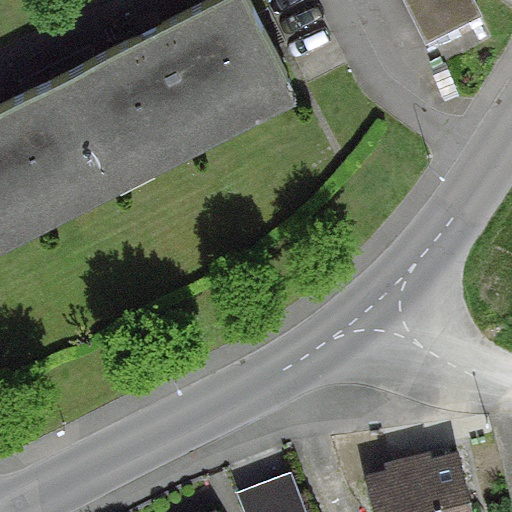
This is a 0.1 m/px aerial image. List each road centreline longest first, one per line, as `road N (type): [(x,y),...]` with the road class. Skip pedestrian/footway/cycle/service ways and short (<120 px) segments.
road 1 (residential): [(368,305),(298,356),(0,504)]
road 2 (residential): [(511,110),(455,200),(368,305)]
road 3 (residential): [(368,305),(396,333),(511,382)]
